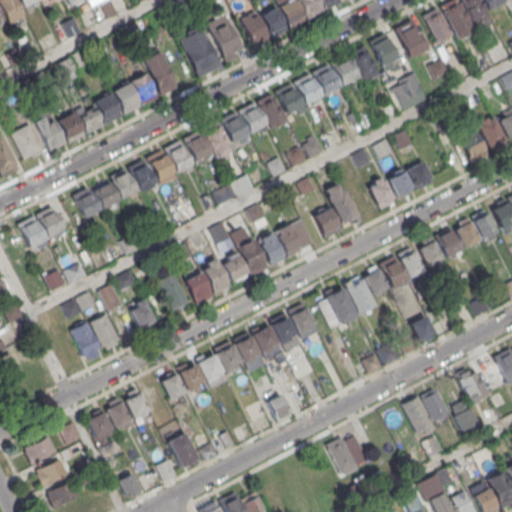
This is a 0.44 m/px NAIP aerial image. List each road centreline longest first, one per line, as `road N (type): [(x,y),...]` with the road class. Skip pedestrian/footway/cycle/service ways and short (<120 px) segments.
road 1 (residential): [(0,425),(511,162)]
road 2 (residential): [(393,0),(0,202)]
road 3 (residential): [(511,316),(142,511)]
